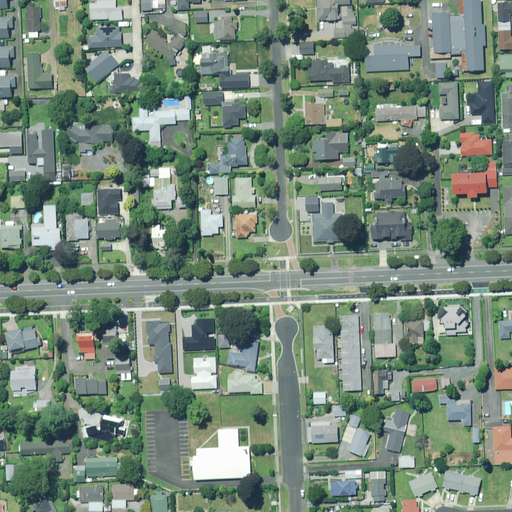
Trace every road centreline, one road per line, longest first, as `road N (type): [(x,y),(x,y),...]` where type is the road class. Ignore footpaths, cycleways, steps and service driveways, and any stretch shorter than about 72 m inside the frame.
road 1 (secondary): [(257,280),(0,292)]
road 2 (secondary): [(511,270),(257,280)]
road 3 (residential): [(284,239),(274,0)]
road 4 (residential): [(297,511),(287,323)]
